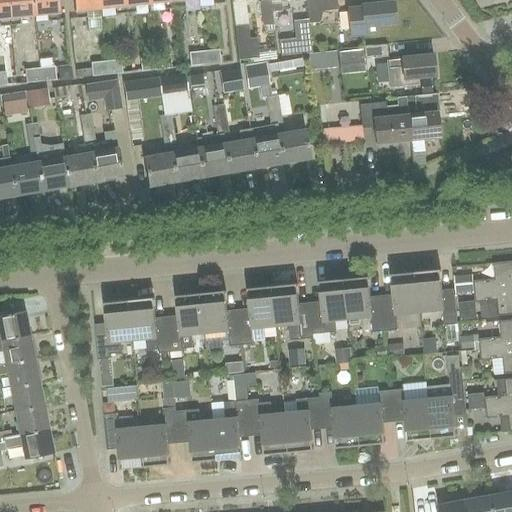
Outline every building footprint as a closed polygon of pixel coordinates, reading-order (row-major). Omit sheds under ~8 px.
[(10,25),(7,0),(0,0),(0,24),(0,26),(10,25)] [(34,15),(32,0),(7,0),(10,25),(21,24),(20,17),(34,15)] [(58,0),(32,0),(34,15),(49,14),(49,21),(60,20),(58,0)] [(100,8),(99,0),(74,0),(76,18),(87,17),(86,10),(100,8)] [(126,13),(124,0),(99,0),(100,8),(115,7),(115,14),(126,13)] [(149,3),(149,0),(124,0),(126,13),(136,12),(135,5),(149,3)] [(175,8),(173,0),(149,0),(149,3),(164,2),(165,9),(175,8)] [(272,12),(270,0),(260,0),(263,26),(273,25),(272,12)] [(270,0),(272,12),(282,11),(280,0),(270,0)] [(338,9),(337,0),(306,0),(309,24),(319,23),(322,11),(338,9)] [(348,8),(349,17),(351,36),(380,32),(380,25),(396,23),(394,1),(361,4),(361,7),(348,8)] [(312,52),(309,22),(297,23),(300,53),(312,52)] [(248,25),(234,26),(239,59),(259,57),(257,38),(250,38),(248,25)] [(365,59),(388,56),(387,44),(364,47),(365,59)] [(221,63),(219,49),(204,50),(206,64),(221,63)] [(363,63),(361,49),(340,52),(341,65),(363,63)] [(206,64),(204,50),(189,52),(191,66),(206,64)] [(312,69),(337,66),(335,50),(310,53),(312,69)] [(388,61),(391,87),(418,84),(417,78),(436,76),(434,54),(401,57),(401,59),(388,61)] [(171,67),(170,55),(155,56),(156,68),(171,67)] [(156,68),(155,56),(141,57),(142,69),(156,68)] [(123,73),(122,60),(106,62),(107,75),(123,73)] [(107,75),(106,62),(91,63),(92,68),(93,76),(107,75)] [(60,78),(71,77),(70,65),(59,66),(60,78)] [(267,66),(247,69),(249,81),(269,79),(267,66)] [(57,80),(55,67),(40,68),(41,81),(57,80)] [(41,81),(40,68),(25,70),(27,83),(41,81)] [(241,69),(220,73),(222,87),(243,83),(241,69)] [(189,89),(187,75),(187,74),(158,78),(160,94),(189,89)] [(158,78),(124,82),(127,104),(161,100),(160,94),(158,78)] [(420,94),(435,93),(433,80),(419,81),(420,94)] [(122,108),(118,81),(85,84),(88,101),(104,99),(106,110),(122,108)] [(64,86),(53,88),(54,98),(66,96),(64,86)] [(47,87),(26,91),(28,104),(49,100),(47,87)] [(433,107),(439,106),(438,94),(406,97),(411,140),(440,137),(437,111),(434,112),(433,107)] [(266,98),(269,112),(279,110),(276,96),(266,98)] [(411,140),(406,97),(397,98),(398,106),(386,107),(385,102),(360,105),(362,128),(374,127),(376,144),(411,140)] [(213,107),(215,121),(225,120),(223,106),(213,107)] [(281,124),(279,110),(269,112),(271,125),(271,126),(278,125),(281,124)] [(80,117),(82,131),(92,129),(90,115),(80,117)] [(159,117),(162,131),(172,129),(169,115),(159,117)] [(228,134),(225,120),(215,121),(218,134),(218,135),(224,134),(228,134)] [(26,126),(28,140),(39,138),(38,137),(36,124),(26,126)] [(278,134),(280,134),(278,125),(271,126),(271,125),(250,128),(257,168),(283,163),(278,134)] [(257,168),(250,128),(239,130),(241,140),(225,143),(230,172),(257,168)] [(123,177),(118,148),(115,130),(103,133),(104,141),(94,142),(92,129),(82,131),(84,145),(90,144),(91,152),(96,181),(123,177)] [(174,143),(172,129),(162,131),(164,145),(174,143)] [(306,129),(280,134),(278,134),(283,163),(311,158),(306,129)] [(225,143),(224,134),(218,135),(218,134),(196,138),(198,148),(203,177),(230,172),(225,143)] [(64,157),(66,157),(63,144),(50,146),(41,144),(40,137),(38,137),(39,138),(28,140),(31,154),(36,153),(37,162),(42,191),(69,186),(64,157)] [(11,166),(12,166),(8,144),(1,145),(3,158),(0,159),(0,197),(16,195),(11,166)] [(198,148),(171,152),(176,181),(203,177),(198,148)] [(427,164),(425,151),(413,153),(414,165),(427,164)] [(91,152),(66,157),(64,157),(69,186),(96,181),(91,152)] [(176,181),(171,152),(144,157),(149,186),(176,181)] [(37,162),(12,166),(11,166),(16,195),(42,191),(37,162)] [(473,281),(475,291),(511,287),(511,261),(494,263),(495,279),(473,281)] [(441,269),(416,272),(420,312),(443,310),(445,325),(458,324),(454,289),(443,290),(441,269)] [(420,312),(416,272),(391,274),(394,300),(383,301),(386,331),(398,330),(396,314),(420,312)] [(474,292),(472,275),(455,276),(456,293),(474,292)] [(386,331),(383,301),(372,302),(369,276),(344,279),(348,319),(372,317),(373,332),(386,331)] [(348,319),(344,279),(320,281),(322,307),(311,308),(314,334),(336,332),(335,320),(348,319)] [(314,334),(311,308),(300,310),(297,283),(273,286),(277,326),(289,325),(291,340),(314,338),(314,334)] [(277,326),(273,286),(248,288),(250,314),(239,315),(242,345),(255,344),(253,328),(277,326)] [(511,314),(511,287),(475,291),(476,302),(497,300),(499,316),(511,314)] [(242,345),(239,315),(228,317),(226,291),(201,293),(205,333),(228,331),(230,346),(242,345)] [(179,321),(168,323),(171,352),(183,351),(183,349),(193,348),(192,334),(205,333),(201,293),(176,295),(179,321)] [(171,352),(168,323),(157,324),(154,298),(129,300),(133,340),(146,339),(147,351),(159,349),(159,353),(171,352)] [(133,340),(129,300),(105,303),(107,323),(95,324),(98,359),(110,358),(110,354),(122,353),(121,341),(133,340)] [(0,315),(0,336),(1,340),(30,335),(25,310),(0,315)] [(479,339),(480,350),(511,346),(511,319),(499,321),(501,337),(479,339)] [(462,348),(474,346),(473,334),(461,336),(462,348)] [(35,358),(30,335),(1,340),(0,340),(0,351),(3,351),(5,363),(6,364),(35,358)] [(436,352),(435,339),(423,340),(424,353),(436,352)] [(386,345),(378,346),(379,354),(387,353),(386,345)] [(511,372),(511,346),(480,350),(481,360),(503,358),(504,374),(511,372)] [(404,355),(403,347),(388,348),(389,356),(404,355)] [(290,366),(304,365),(303,349),(289,350),(290,366)] [(339,364),(349,363),(348,349),(338,350),(339,364)] [(473,379),(472,363),(467,363),(467,354),(462,354),(464,380),(473,379)] [(462,367),(460,367),(459,356),(448,357),(449,368),(451,385),(427,387),(428,398),(432,438),(457,436),(455,415),(467,414),(462,367)] [(39,382),(35,358),(6,364),(5,363),(0,364),(0,375),(8,374),(10,387),(39,382)] [(239,431),(251,430),(248,400),(246,385),(245,373),(233,375),(236,402),(224,403),(226,418),(213,419),(217,459),(242,457),(239,431)] [(254,373),(245,373),(246,385),(256,385),(254,373)] [(486,408),(511,405),(511,378),(497,380),(498,396),(485,397),(485,393),(469,394),(470,409),(486,408)] [(190,381),(174,382),(175,398),(192,396),(190,381)] [(44,405),(39,382),(10,387),(1,389),(1,384),(0,384),(0,394),(2,394),(2,399),(0,399),(0,408),(6,408),(5,399),(8,398),(12,397),(15,411),(44,405)] [(168,438),(179,437),(176,411),(175,398),(174,382),(163,384),(165,408),(163,409),(165,424),(142,426),(146,466),(170,464),(168,438)] [(108,398),(126,397),(126,399),(137,398),(136,386),(107,388),(108,398)] [(432,438),(428,398),(405,401),(404,389),(391,390),(394,416),(405,415),(407,441),(432,438)] [(383,417),(394,416),(391,390),(379,391),(380,403),(357,405),(361,445),(385,443),(383,417)] [(361,445),(357,405),(333,408),(332,392),(319,393),(320,397),(322,423),(333,422),(336,448),(361,445)] [(311,424),(322,423),(320,397),(307,399),(308,410),(285,412),(289,452),(314,450),(311,424)] [(289,452),(285,412),(272,414),(271,402),(259,403),(259,399),(248,400),(251,430),(262,429),(264,455),(289,452)] [(104,415),(117,413),(116,401),(102,403),(104,415)] [(49,429),(44,405),(15,411),(20,435),(49,429)] [(502,433),(511,431),(511,405),(486,408),(487,418),(500,417),(502,433)] [(189,436),(192,462),(217,459),(213,419),(201,421),(200,409),(176,411),(179,437),(189,436)] [(146,466),(142,426),(118,429),(117,413),(104,415),(107,450),(119,449),(121,469),(146,466)] [(12,441),(4,443),(5,449),(22,445),(25,459),(54,453),(49,429),(20,435),(11,437),(12,441)] [(10,431),(0,433),(0,443),(4,443),(12,441),(11,437),(10,431)] [(511,511),(511,491),(492,495),(495,511),(511,511)] [(495,511),(492,495),(465,500),(467,511),(495,511)] [(467,511),(465,500),(438,505),(439,511),(467,511)]
